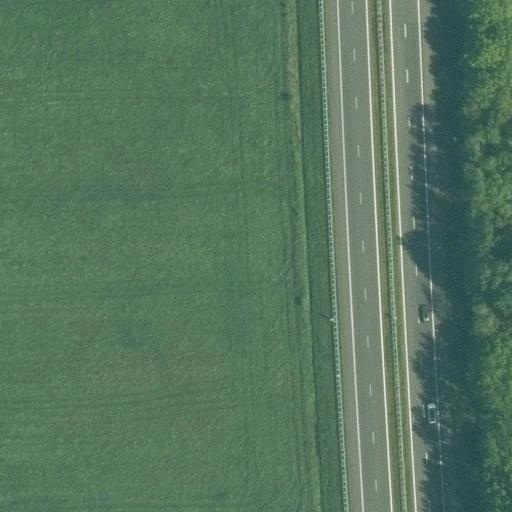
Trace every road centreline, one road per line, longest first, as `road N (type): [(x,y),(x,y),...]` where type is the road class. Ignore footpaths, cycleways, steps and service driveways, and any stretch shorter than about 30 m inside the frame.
road 1 (motorway): [(431,511),(403,0)]
road 2 (motorway): [(354,0),(377,511)]
